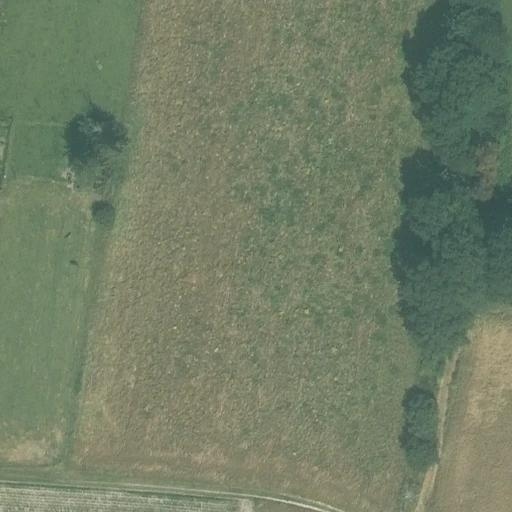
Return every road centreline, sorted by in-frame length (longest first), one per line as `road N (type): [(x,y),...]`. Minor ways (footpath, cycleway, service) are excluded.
road 1 (track): [(413,511),(463,255),(481,0)]
road 2 (track): [(0,477),(196,492),(308,511)]
